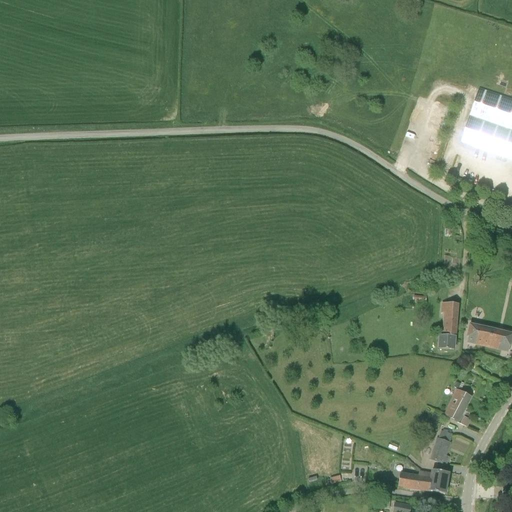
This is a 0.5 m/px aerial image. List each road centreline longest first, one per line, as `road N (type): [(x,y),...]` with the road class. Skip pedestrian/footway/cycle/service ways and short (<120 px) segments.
road 1 (unclassified): [(511,227),(444,202),(350,143),(303,129),(0,138)]
road 2 (unclassified): [(292,511),(353,491),(466,505)]
road 3 (unclassified): [(466,505),(472,466),(511,392)]
